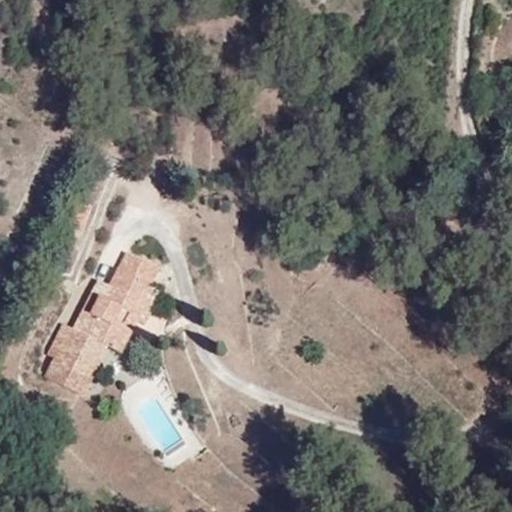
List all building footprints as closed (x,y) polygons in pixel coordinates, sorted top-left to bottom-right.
[(81,217),(82,205),(71,204),(71,215),(81,217)] [(63,308),(53,326),(63,331),(57,344),(81,356),(96,325),(107,331),(120,337),(136,306),(156,316),(173,282),(148,269),(157,252),(125,236),(108,269),(103,280),(92,275),(72,313),(63,308)] [(97,264),(92,275),(103,280),(108,269),(97,264)] [(81,356),(57,344),(48,360),(83,378),(107,331),(96,325),(81,356)] [(47,339),(57,344),(63,331),(53,326),(47,339)]
